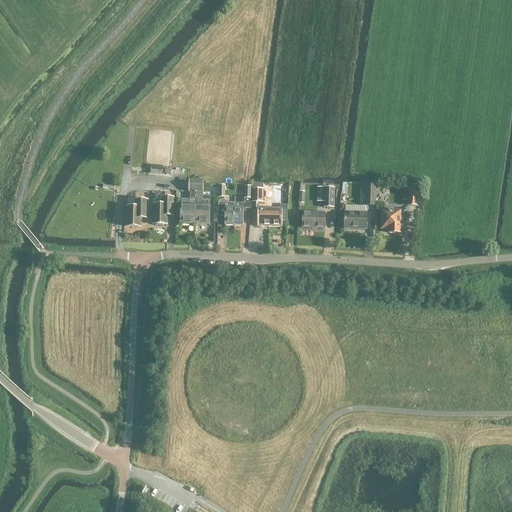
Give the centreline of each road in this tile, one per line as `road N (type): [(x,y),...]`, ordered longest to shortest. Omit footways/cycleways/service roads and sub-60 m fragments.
road 1 (unclassified): [(124,466),(135,290),(145,259),(427,265),(511,258)]
road 2 (unclassified): [(124,466),(0,377)]
